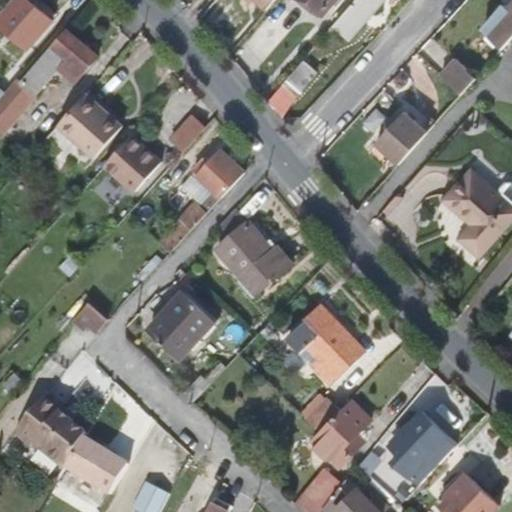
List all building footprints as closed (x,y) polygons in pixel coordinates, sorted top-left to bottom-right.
[(19,40),(31,51),(55,23),(28,0),(21,0),(1,24),(7,30),(5,34),(16,44),(19,40)] [(267,11),(276,0),(253,0),(254,0),(267,11)] [(336,0),(305,0),(323,15),(336,0)] [(351,40),(385,0),(358,0),(335,27),(351,40)] [(506,49),(511,42),(511,11),(507,8),(487,31),(506,49)] [(0,103),(0,113),(17,128),(49,91),(48,90),(63,72),(77,85),(99,59),(68,32),(32,75),(28,71),(21,79),(13,88),(0,103)] [(310,58),(289,82),(302,94),(322,70),(310,58)] [(480,79),(459,60),(442,77),(463,97),(480,79)] [(0,76),(13,88),(21,79),(8,68),(0,76)] [(95,160),(125,127),(113,116),(111,118),(86,97),(58,129),(95,160)] [(400,168),(429,136),(405,114),(375,146),(400,168)] [(187,153),(208,130),(194,118),(173,140),(187,153)] [(135,199),(161,169),(131,142),(104,171),(135,199)] [(200,176),(224,199),(247,174),(223,151),(200,176)] [(458,241),(480,260),(511,222),(511,207),(471,172),(442,204),(470,228),(458,241)] [(401,193),(384,212),(389,216),(406,197),(401,193)] [(125,209),(110,196),(102,206),(117,218),(125,209)] [(194,231),(210,213),(198,202),(182,219),(184,221),(194,231)] [(225,224),(233,236),(250,223),(240,209),(225,224)] [(194,231),(184,221),(162,244),(172,253),(194,231)] [(239,284),(252,299),(294,266),(281,248),(276,252),(251,221),(250,223),(233,236),(217,249),(241,279),(239,284)] [(152,332),(181,359),(217,321),(188,294),(152,332)] [(86,329),(91,323),(99,331),(110,319),(92,303),(76,320),(86,329)] [(337,380),(365,353),(321,307),(288,340),(301,354),(308,349),(317,359),(312,365),(321,374),(327,369),(337,380)] [(267,328),(261,335),(268,341),(274,335),(267,328)] [(253,343),(241,355),(251,365),(263,353),(253,343)] [(193,405),(226,371),(221,367),(204,384),(198,381),(184,396),(193,405)] [(16,376),(6,387),(14,394),(24,383),(16,376)] [(35,445),(66,467),(83,438),(87,431),(68,418),(59,412),(62,407),(44,394),(15,435),(33,447),(35,445)] [(319,434),(341,413),(329,402),(308,423),(319,434)] [(344,467),(359,453),(351,446),(373,423),(352,403),(317,440),(344,467)] [(71,413),(62,407),(59,412),(68,418),(71,413)] [(458,446),(422,413),(402,434),(412,444),(406,451),(432,474),(458,446)] [(381,463),(398,443),(388,434),(370,455),(381,463)] [(109,492),(125,462),(83,438),(66,467),(109,492)] [(271,483),(279,475),(267,463),(259,471),(270,482),(271,483)] [(323,511),(345,485),(331,474),(295,508),(298,511),(299,511),(323,511)] [(438,506),(445,511),(496,511),(500,508),(466,476),(438,506)] [(345,485),(323,511),(381,511),(361,490),(363,488),(351,478),(345,485)] [(234,511),(246,490),(241,488),(228,481),(211,511),(234,511)] [(160,511),(168,497),(146,485),(132,511),(160,511)]
